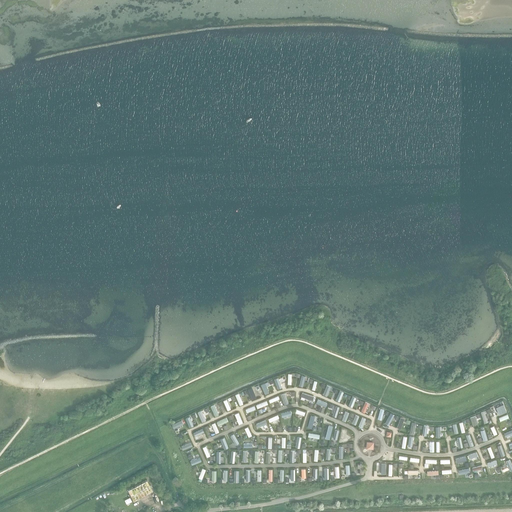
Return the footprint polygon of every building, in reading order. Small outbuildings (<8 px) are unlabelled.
[(391,413),(385,423),(388,425),(394,415),(391,413)] [(310,415),(308,425),(314,426),(317,417),(310,415)] [(226,418),(216,422),(218,426),(228,421),(226,418)] [(230,436),(236,446),(239,444),(233,434),(230,436)] [(153,490),(147,479),(128,490),(134,501),(153,490)]
